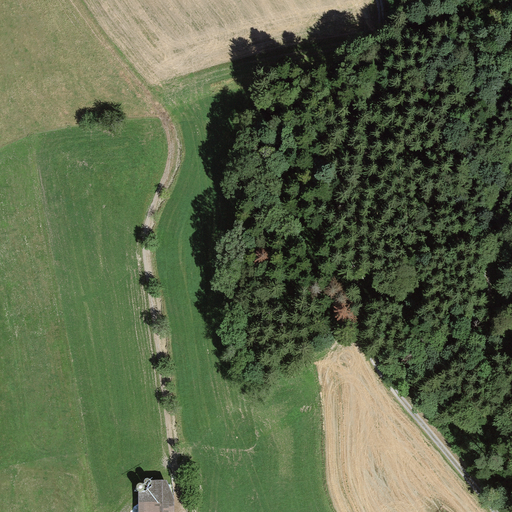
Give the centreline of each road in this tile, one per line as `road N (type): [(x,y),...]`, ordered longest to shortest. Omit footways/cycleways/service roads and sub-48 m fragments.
road 1 (track): [(381,0),(383,46),(354,267),(358,311),(385,376),(495,511)]
road 2 (track): [(179,511),(143,252),(170,154),(156,104)]
road 3 (track): [(511,438),(491,366),(483,291),(487,225),(511,158)]
